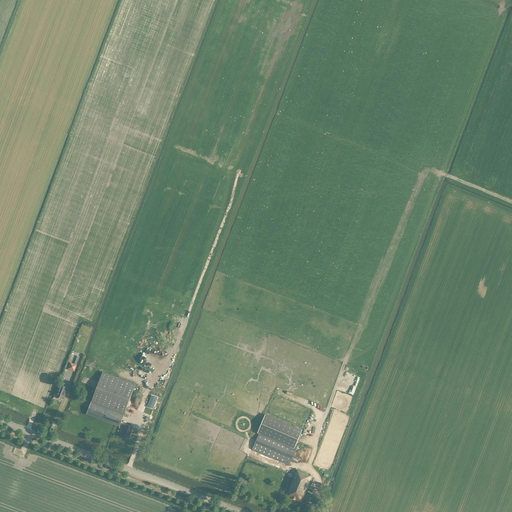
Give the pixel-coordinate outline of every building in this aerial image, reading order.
[(74,372),(77,365),(70,363),(67,369),(74,372)] [(86,415),(96,418),(120,427),(135,385),(102,372),(91,402),(86,415)] [(66,384),(61,382),(60,385),(61,385),(56,396),(63,399),(65,394),(64,394),(67,387),(65,387),(66,384)] [(136,389),(130,404),(135,406),(137,402),(139,403),(143,394),(139,392),(140,390),(136,389)] [(152,395),(147,407),(153,409),(158,397),(152,395)] [(257,433),(294,449),(298,440),(302,430),(265,414),(257,433)] [(134,427),(126,424),(121,436),(129,439),(134,427)] [(259,434),(252,449),(289,465),(295,450),(259,434)] [(312,476),(308,474),(308,473),(297,469),(286,496),(302,502),(312,476)]
